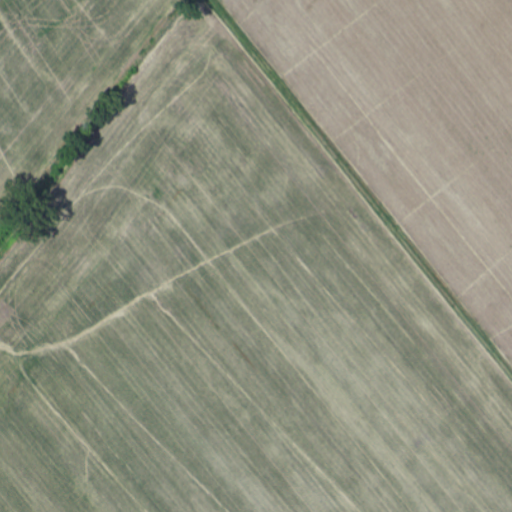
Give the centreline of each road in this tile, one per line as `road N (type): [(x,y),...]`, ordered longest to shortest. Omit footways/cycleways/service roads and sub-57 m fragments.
road 1 (residential): [(511,442),(220,0)]
road 2 (residential): [(0,274),(189,0)]
